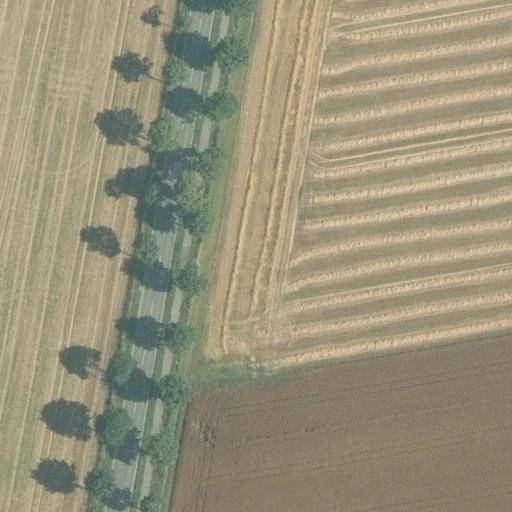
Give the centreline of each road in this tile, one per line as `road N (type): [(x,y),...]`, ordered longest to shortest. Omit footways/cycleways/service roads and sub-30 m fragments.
road 1 (secondary): [(108,511),(197,0)]
road 2 (track): [(248,0),(166,511)]
